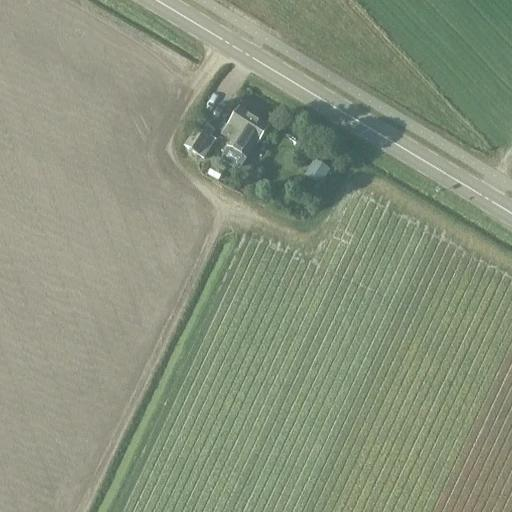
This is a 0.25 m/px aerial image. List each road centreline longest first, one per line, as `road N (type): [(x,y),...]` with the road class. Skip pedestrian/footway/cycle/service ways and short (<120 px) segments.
road 1 (track): [(222,46),(161,140),(162,163),(200,195),(216,224),(81,511)]
road 2 (secondary): [(511,220),(145,0)]
